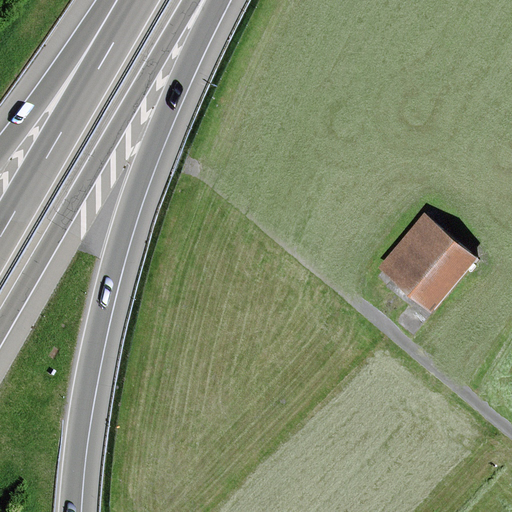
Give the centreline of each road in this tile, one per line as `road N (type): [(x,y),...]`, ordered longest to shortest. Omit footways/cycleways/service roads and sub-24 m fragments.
road 1 (motorway): [(74,511),(86,393),(119,269),(222,0)]
road 2 (track): [(511,423),(212,171)]
road 3 (motorway): [(0,330),(155,59),(203,0)]
road 4 (motorway): [(145,0),(0,246)]
road 5 (motorway): [(123,0),(86,28),(0,154)]
